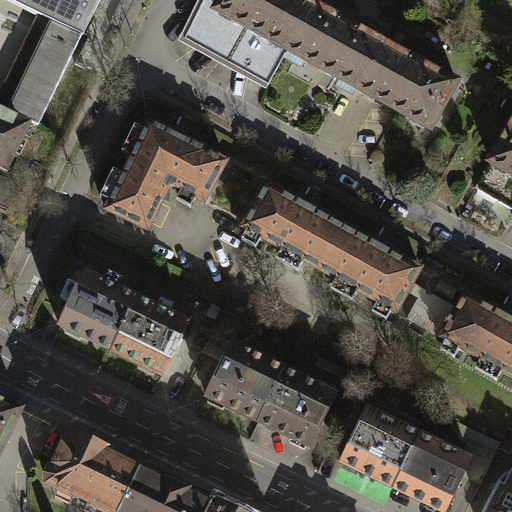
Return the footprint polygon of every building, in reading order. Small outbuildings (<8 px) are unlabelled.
[(10,0),(51,19),(8,109),(31,120),(39,123),(99,0),(10,0)] [(270,81),(287,50),(213,9),(217,1),(214,0),(203,0),(185,35),(270,81)] [(287,50),(313,2),(310,0),(217,0),(217,1),(213,9),(287,50)] [(313,2),(287,50),(360,90),(386,42),(313,2)] [(386,42),(360,90),(433,128),(459,80),(386,42)] [(0,105),(0,166),(8,170),(31,120),(8,109),(0,105)] [(511,173),(511,117),(489,161),(511,173)] [(105,212),(147,231),(168,187),(176,187),(205,202),(227,161),(146,120),(105,212)] [(511,173),(489,161),(475,188),(511,207),(511,173)] [(19,184),(0,175),(0,210),(6,213),(19,184)] [(319,270),(344,226),(266,183),(241,228),(319,270)] [(344,226),(319,270),(396,312),(421,268),(344,226)] [(110,352),(136,297),(84,272),(77,285),(67,280),(59,298),(68,302),(56,326),(110,352)] [(441,338),(457,308),(423,289),(406,319),(441,338)] [(511,377),(511,318),(465,294),(457,308),(441,338),(511,377)] [(136,297),(110,352),(163,377),(190,322),(136,297)] [(204,398),(258,423),(285,366),(232,340),(204,398)] [(339,391),(285,366),(258,423),(312,449),(339,391)] [(0,449),(21,408),(0,397),(0,449)] [(340,462),(394,487),(420,433),(366,408),(340,462)] [(48,483),(110,511),(117,511),(140,465),(69,431),(47,473),(48,483)] [(462,454),(420,433),(394,487),(445,511),(465,473),(472,459),(462,454)] [(470,439),(462,454),(472,459),(465,473),(481,481),(495,452),(470,439)] [(205,511),(212,500),(140,465),(117,511),(205,511)] [(238,511),(212,500),(205,511),(238,511)]
